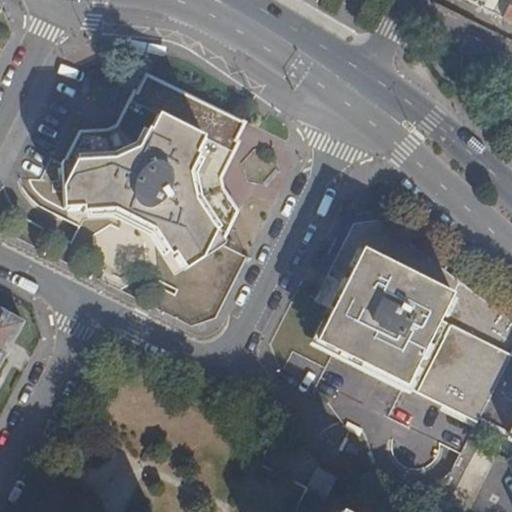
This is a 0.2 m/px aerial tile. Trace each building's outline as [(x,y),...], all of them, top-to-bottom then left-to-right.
[(511,0),(462,0),(511,25),(511,0)] [(154,81),(141,74),(132,92),(129,90),(112,125),(102,130),(73,133),(57,164),(66,164),(75,147),(107,143),(122,136),(135,110),(138,110),(144,98),(158,105),(167,87),(154,81)] [(202,103),(167,87),(158,105),(193,122),(202,103)] [(79,214),(84,214),(107,212),(107,211),(135,153),(158,105),(144,98),(138,110),(135,110),(122,136),(107,143),(75,147),(66,164),(57,164),(56,164),(60,211),(78,209),(79,214)] [(213,234),(218,241),(232,210),(217,188),(216,174),(233,140),(230,138),(238,121),(231,118),(202,103),(193,122),(218,134),(212,146),(214,147),(202,174),(205,193),(221,217),(213,234)] [(107,211),(141,227),(149,211),(191,126),(193,122),(158,105),(135,153),(107,211)] [(190,230),(172,258),(182,271),(220,244),(218,241),(213,234),(221,217),(205,193),(202,174),(214,147),(212,146),(218,134),(193,122),(191,126),(149,211),(190,230)] [(107,212),(104,218),(107,217),(139,232),(141,227),(107,211),(107,212)] [(170,255),(172,258),(190,230),(149,211),(141,227),(150,231),(164,253),(167,257),(170,255)] [(85,220),(104,218),(107,212),(84,214),(85,220)] [(313,348),(475,428),(476,426),(511,354),(511,322),(435,265),(378,222),(352,228),(325,282),(342,291),(330,314),(313,348)] [(141,227),(139,232),(146,235),(160,256),(164,253),(150,231),(141,227)] [(313,305),(325,312),(330,314),(342,291),(325,282),(313,305)] [(0,364),(24,323),(0,309),(0,364)] [(470,432),(473,433),(474,431),(475,428),(313,348),(330,314),(325,312),(306,350),(355,375),(377,385),(420,407),(449,421),(470,432)] [(511,354),(476,426),(505,439),(511,424),(511,354)] [(474,431),(502,445),(505,439),(476,426),(475,428),(474,431)] [(511,443),(505,439),(502,445),(511,450),(511,443)] [(328,497),(312,484),(309,489),(306,496),(324,505),(328,497)]
